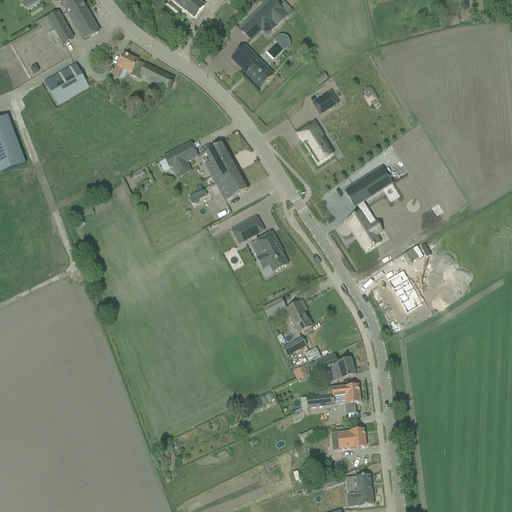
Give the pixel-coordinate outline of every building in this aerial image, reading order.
[(21,0),(27,10),(43,0),(21,0)] [(59,0),(83,42),(99,34),(79,0),(59,0)] [(171,0),(194,19),(201,11),(204,7),(195,0),(171,0)] [(288,16),(273,0),(241,32),(250,42),(266,27),(271,33),(288,16)] [(219,13),(214,9),(206,18),(221,31),(235,15),(224,6),(219,13)] [(58,13),(47,19),(62,45),(73,39),(58,13)] [(263,72),(254,62),(257,60),(244,47),(232,60),(260,89),(273,76),(272,76),(266,69),(265,70),(263,72)] [(117,68),(113,77),(122,81),(126,72),(131,75),(130,76),(139,81),(140,77),(168,91),(174,80),(145,66),(138,63),(138,62),(123,55),(117,68)] [(45,83),(58,106),(88,88),(75,66),(45,83)] [(35,67),(30,70),(33,75),(38,72),(35,67)] [(338,105),(330,93),(312,105),(317,112),(325,106),(328,111),(338,105)] [(0,175),(25,166),(7,118),(0,120),(0,175)] [(314,124),(296,135),(303,145),(304,144),(318,166),(333,156),(323,140),(324,139),(314,124)] [(186,164),(197,158),(191,145),(164,158),(171,172),(173,171),(177,180),(190,173),(186,164)] [(211,164),(206,167),(211,177),(215,184),(225,203),(248,191),(237,172),(223,145),(206,154),(211,164)] [(381,170),(345,193),(355,208),(391,185),(381,170)] [(194,234),(216,223),(205,200),(182,212),(194,234)] [(353,218),(346,223),(366,253),(372,249),(372,250),(374,249),(374,248),(380,244),(376,237),(382,233),(376,224),(370,227),(361,214),(364,212),(363,212),(361,213),(354,217),(352,218),(353,218)] [(256,217),(231,231),(236,239),(242,236),(245,242),(253,238),(250,232),(260,226),(256,217)] [(226,226),(209,233),(214,245),(231,238),(226,226)] [(282,253),(271,234),(258,241),(261,246),(259,248),(264,257),(259,259),(265,269),(269,267),(273,275),(288,267),(281,254),(282,253)] [(61,247),(37,236),(26,260),(51,270),(61,247)] [(404,273),(388,282),(395,296),(396,295),(399,300),(398,301),(407,316),(423,307),(404,273)] [(263,309),(268,319),(285,310),(280,300),(263,309)] [(303,312),(304,311),(300,304),(286,311),(299,335),(312,328),(303,312)] [(301,339),(282,349),(286,358),(306,347),(301,339)] [(305,355),(309,364),(320,359),(315,349),(305,355)] [(316,362),(319,375),(333,371),(336,382),(355,376),(350,360),(337,364),(335,357),(316,362)] [(319,397),(305,399),(307,410),(344,406),(345,416),(355,414),(354,405),(360,404),(358,386),(348,388),(344,388),(338,389),(332,390),(319,394),(319,397)] [(304,444),(316,439),(313,431),(300,436),(304,444)] [(352,450),(366,448),(364,431),(350,432),(331,435),(332,445),(338,445),(339,451),(352,450)] [(342,465),(334,466),(336,476),(344,475),(342,465)] [(355,478),(346,480),(348,497),(347,497),(348,509),(359,508),(359,509),(373,507),(370,477),(355,478)] [(334,486),(332,480),(323,483),(325,489),(334,486)]
